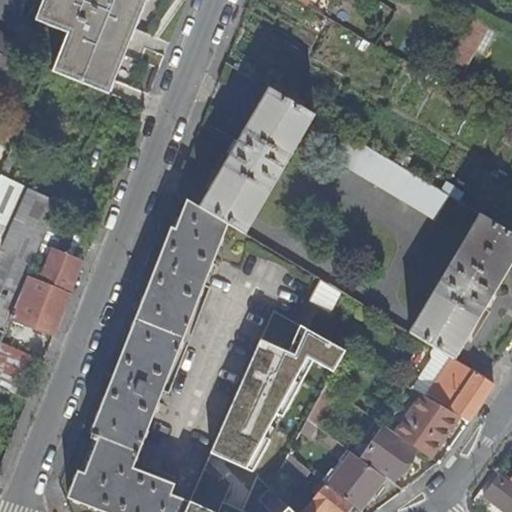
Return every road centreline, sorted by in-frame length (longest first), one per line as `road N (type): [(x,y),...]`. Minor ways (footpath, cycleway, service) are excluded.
road 1 (residential): [(17,511),(219,0)]
road 2 (residential): [(509,400),(482,452),(432,505)]
